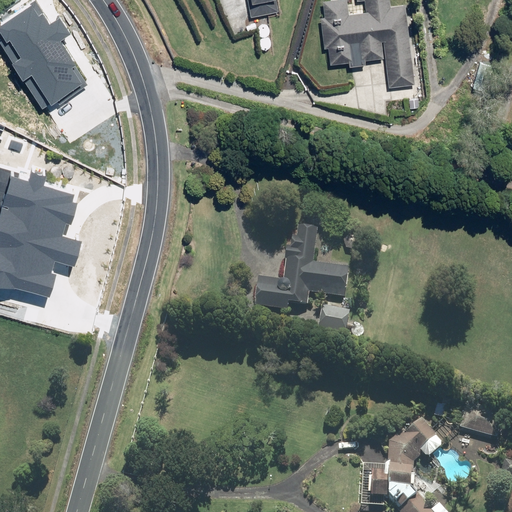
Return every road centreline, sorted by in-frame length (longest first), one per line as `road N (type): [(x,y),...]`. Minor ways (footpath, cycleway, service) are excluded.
road 1 (tertiary): [(103,0),(147,101),(156,204),(76,511)]
road 2 (unknown): [(136,68),(409,128),(424,122),(461,75),(494,0)]
